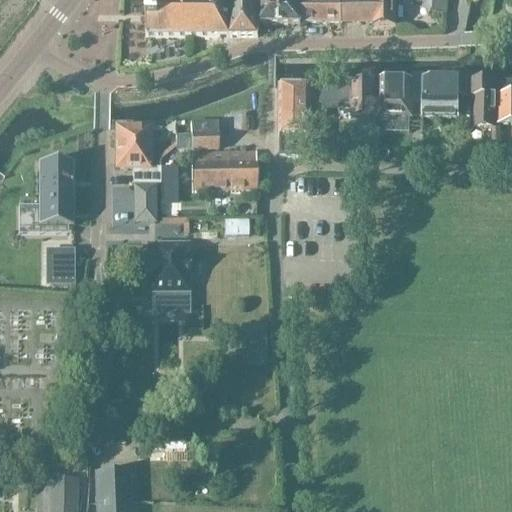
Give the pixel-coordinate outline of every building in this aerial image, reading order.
[(146,1),(145,38),(228,39),(227,2),(208,2),(207,0),(160,0),(160,2),(146,1)] [(226,0),(227,2),(228,39),(257,39),(256,0),(226,0)] [(300,26),(300,3),(292,3),(292,0),(265,0),(266,2),(259,2),(259,26),(300,26)] [(340,24),(340,0),(301,0),(301,24),(340,24)] [(373,27),(395,28),(394,0),(350,0),(350,1),(341,1),(341,24),(373,24),(373,27)] [(423,82),(423,103),(423,119),(457,120),(457,98),(469,98),(468,81),(423,80),(423,82)] [(411,103),(423,103),(423,82),(377,81),(377,118),(411,119),(411,103)] [(511,126),(511,82),(497,83),(497,126),(511,126)] [(494,129),(495,83),(470,83),(470,98),(474,98),(474,129),(494,129)] [(310,90),(309,106),(322,106),(322,110),(350,111),(350,118),(369,118),(369,99),(375,99),(375,85),(350,84),(350,90),(310,90)] [(279,89),(278,137),(279,137),(279,159),(309,159),(309,141),(321,141),(321,122),(309,121),(309,106),(310,90),(279,89)] [(190,137),(175,138),(175,149),(191,149),(191,152),(217,151),(216,124),(190,125),(190,137)] [(148,131),(116,131),(116,170),(132,170),(132,186),(159,186),(159,170),(148,170),(148,131)] [(191,195),(256,194),(255,155),(191,156),(191,195)] [(72,165),(38,165),(38,229),(67,229),(67,214),(72,214),(72,165)] [(154,189),(133,189),(134,225),(154,225),(154,189)] [(187,247),(147,247),(147,295),(187,295),(187,247)] [(72,260),(51,260),(51,286),(72,286),(72,260)] [(183,439),(151,440),(151,452),(183,451),(183,439)] [(94,476),(95,511),(130,511),(129,474),(94,476)] [(76,511),(77,482),(52,481),(51,511),(76,511)]
